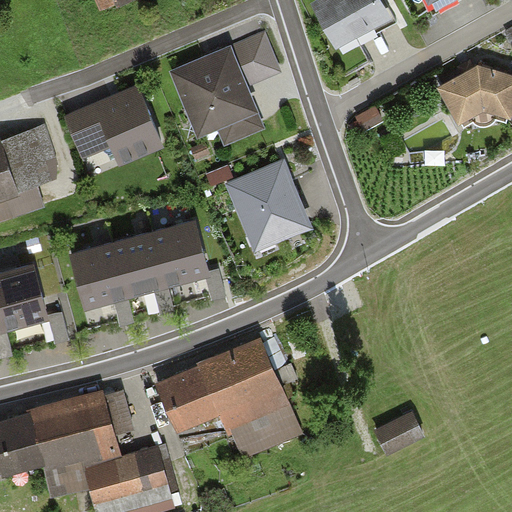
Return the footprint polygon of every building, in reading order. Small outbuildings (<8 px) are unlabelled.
[(113,0),(117,8),(134,0),(113,0)] [(382,0),(317,0),(311,3),(337,52),(394,21),(382,0)] [(259,112),(230,45),(172,69),(201,137),(259,112)] [(511,75),(480,66),(438,89),(460,128),(488,113),(511,119),(511,75)] [(140,85),(63,115),(88,178),(165,147),(140,85)] [(46,126),(0,141),(0,202),(65,180),(46,126)] [(313,228),(284,160),(227,184),(256,252),(313,228)] [(209,172),(212,185),(234,179),(231,167),(209,172)] [(196,219),(66,253),(82,311),(212,277),(196,219)] [(36,262),(0,271),(0,334),(52,320),(36,262)] [(269,342),(165,386),(187,436),(236,415),(255,460),(309,437),(269,342)] [(121,391),(0,425),(0,441),(10,478),(52,466),(58,485),(98,473),(109,511),(147,511),(184,502),(168,445),(139,453),(121,391)] [(425,412),(382,431),(393,455),(435,435),(425,412)]
